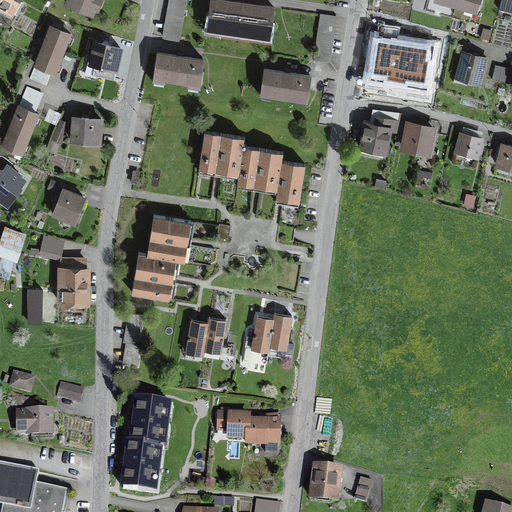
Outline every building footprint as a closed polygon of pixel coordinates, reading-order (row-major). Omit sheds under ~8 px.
[(0,0),(0,6),(9,11),(15,0),(0,0)] [(67,0),(67,3),(119,24),(128,0),(127,0),(67,0)] [(170,0),(168,15),(183,17),(185,0),(170,0)] [(222,0),(211,0),(208,25),(270,34),(274,7),(262,5),(262,9),(222,3),(222,0)] [(456,0),(455,5),(475,11),(478,0),(456,0)] [(511,0),(501,0),(499,10),(511,13),(511,0)] [(15,14),(9,11),(0,6),(0,20),(9,26),(15,14)] [(320,13),(314,58),(329,60),(335,16),(320,13)] [(168,15),(164,37),(179,40),(183,17),(168,15)] [(51,26),(35,64),(49,70),(54,72),(69,33),(51,26)] [(402,30),(401,38),(414,39),(414,31),(402,30)] [(372,43),(369,64),(389,67),(394,36),(372,33),(370,43),(372,43)] [(93,75),(114,79),(121,48),(108,45),(109,44),(95,42),(90,62),(88,62),(86,74),(93,75)] [(158,52),(154,76),(199,83),(203,59),(158,52)] [(455,75),(453,81),(467,85),(468,79),(480,82),(486,58),(464,52),(457,76),(455,75)] [(401,58),(400,68),(408,69),(410,59),(401,58)] [(44,84),(49,70),(35,64),(30,78),(44,84)] [(499,80),(503,66),(495,64),(492,79),(499,80)] [(503,66),(499,80),(506,82),(510,68),(503,66)] [(265,69),(261,92),(307,99),(310,75),(265,69)] [(27,86),(19,106),(33,112),(41,92),(27,86)] [(37,114),(33,112),(19,106),(3,144),(21,152),(37,114)] [(388,130),(397,131),(399,121),(401,114),(374,110),(371,121),(375,124),(375,126),(366,125),(362,145),(373,147),(372,151),(383,154),(388,130)] [(74,117),(72,139),(99,142),(101,119),(88,118),(89,117),(82,116),(81,118),(74,117)] [(60,120),(52,139),(61,142),(68,123),(60,120)] [(399,121),(397,131),(395,144),(403,146),(408,123),(399,121)] [(408,123),(403,146),(425,150),(427,139),(431,140),(434,129),(423,126),(424,123),(420,122),(419,126),(408,123)] [(238,174),(239,174),(243,144),(244,136),(205,130),(199,168),(200,168),(200,167),(222,170),(238,172),(238,174)] [(461,133),(456,150),(477,156),(481,139),(461,133)] [(245,144),(243,144),(239,174),(237,182),(238,183),(238,181),(276,187),(276,189),(277,189),(281,160),(283,151),(245,146),(245,144)] [(511,146),(503,144),(497,164),(511,167),(511,146)] [(0,170),(0,198),(7,203),(19,187),(17,186),(23,178),(15,173),(16,172),(9,167),(11,163),(1,156),(0,157),(0,170),(0,171),(0,170)] [(281,160),(277,189),(276,196),(299,200),(299,201),(305,164),(304,164),(281,160)] [(52,177),(48,187),(55,190),(59,180),(52,177)] [(384,188),(386,180),(377,178),(375,186),(384,188)] [(64,189),(54,214),(73,222),(83,197),(64,189)] [(153,214),(147,253),(147,254),(174,259),(184,261),(184,259),(183,259),(189,221),(191,221),(153,214)] [(217,237),(228,239),(230,225),(219,223),(217,237)] [(0,240),(0,252),(17,259),(24,241),(22,240),(24,234),(5,227),(0,240)] [(44,242),(42,253),(58,256),(60,246),(44,242)] [(147,254),(147,253),(138,252),(132,292),(169,298),(169,297),(168,297),(174,260),(174,259),(147,254)] [(0,259),(0,268),(10,271),(12,261),(5,260),(5,261),(0,259)] [(85,300),(86,259),(61,259),(61,270),(65,270),(64,287),(58,287),(58,300),(85,300)] [(299,261),(284,259),(283,267),(298,269),(299,261)] [(298,269),(283,267),(282,274),(296,276),(298,269)] [(296,276),(282,274),(280,281),(295,284),(296,276)] [(279,289),(294,291),(295,284),(280,281),(279,289)] [(28,283),(28,317),(44,317),(43,283),(28,283)] [(128,343),(124,364),(138,367),(142,345),(140,344),(145,316),(130,313),(125,342),(128,343)] [(274,315),(273,321),(274,321),(270,342),(287,345),(291,318),(274,315)] [(274,321),(273,321),(257,318),(253,341),(247,340),(246,346),(252,347),(253,345),(269,348),(270,342),(274,321)] [(208,319),(207,325),(208,325),(204,346),(221,349),(225,322),(208,319)] [(208,325),(207,325),(191,322),(186,351),(185,358),(201,360),(203,355),(204,346),(208,325)] [(14,373),(10,386),(30,392),(34,378),(14,373)] [(62,385),(59,395),(79,401),(82,390),(62,385)] [(29,406),(37,406),(37,400),(29,400),(29,398),(24,398),(23,396),(13,393),(14,409),(29,409),(29,406)] [(134,423),(131,443),(164,448),(168,415),(165,415),(166,406),(152,404),(153,401),(138,399),(137,408),(134,407),(132,423),(134,423)] [(50,432),(49,413),(29,413),(29,414),(20,414),(20,431),(29,431),(29,432),(50,432)] [(247,438),(247,443),(265,444),(265,452),(277,452),(279,414),(264,413),(264,421),(249,420),(248,420),(247,438)] [(248,420),(249,420),(249,415),(218,414),(218,423),(229,424),(229,438),(247,438),(248,420)] [(164,448),(131,443),(129,443),(126,464),(124,463),(122,479),(125,480),(124,488),(152,492),(154,477),(157,477),(161,449),(164,449),(164,448)] [(36,483),(39,469),(0,461),(0,503),(2,504),(0,511),(61,511),(66,489),(36,483)] [(317,468),(314,497),(334,500),(338,471),(317,468)] [(361,478),(354,499),(366,503),(373,482),(361,478)] [(217,497),(216,505),(233,506),(233,498),(217,497)] [(265,511),(267,501),(257,500),(255,511),(265,511)]
